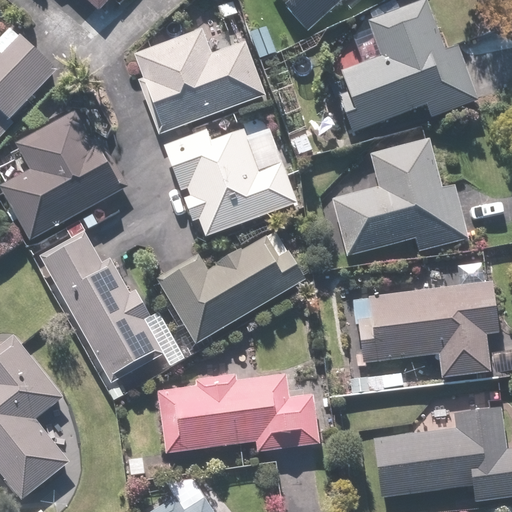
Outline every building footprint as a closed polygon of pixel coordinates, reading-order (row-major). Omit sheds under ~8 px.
[(95,0),(106,10),(114,0),(95,0)] [(279,0),(305,30),(340,0),(373,0),(376,3),(379,0),(279,0)] [(454,49),(439,54),(423,5),(389,16),(365,24),(378,64),(335,79),(344,107),(337,109),(346,135),(433,106),(437,117),(473,105),(454,49)] [(0,143),(65,69),(16,27),(0,45),(0,143)] [(217,52),(209,28),(139,52),(166,133),(269,98),(250,40),(217,52)] [(36,169),(7,183),(38,241),(134,189),(105,136),(97,140),(81,111),(21,143),(36,169)] [(248,117),(171,144),(195,221),(206,217),(211,234),(304,205),(291,161),(264,170),(248,117)] [(383,187),(337,197),(352,256),(421,239),(424,251),(475,238),(462,183),(446,186),(434,138),(375,153),(383,187)] [(93,230),(47,257),(116,379),(168,350),(150,319),(158,315),(142,287),(136,291),(120,263),(114,266),(93,230)] [(311,281),(292,248),(282,230),(273,236),(216,268),(207,252),(162,277),(200,344),(311,281)] [(503,283),(373,295),(376,313),(368,314),(372,359),(447,352),(449,375),(497,370),(493,332),(507,331),(503,283)] [(0,463),(28,499),(74,461),(41,420),(70,396),(21,334),(0,350),(0,463)] [(163,386),(164,388),(173,452),(260,439),(262,453),(329,443),(322,392),(296,396),(292,372),(244,379),(243,374),(200,381),(163,386)] [(461,426),(379,434),(387,496),(480,483),(482,499),(511,495),(511,442),(507,408),(459,414),(461,426)] [(171,481),(180,494),(152,511),(223,511),(213,495),(194,465),(171,481)]
